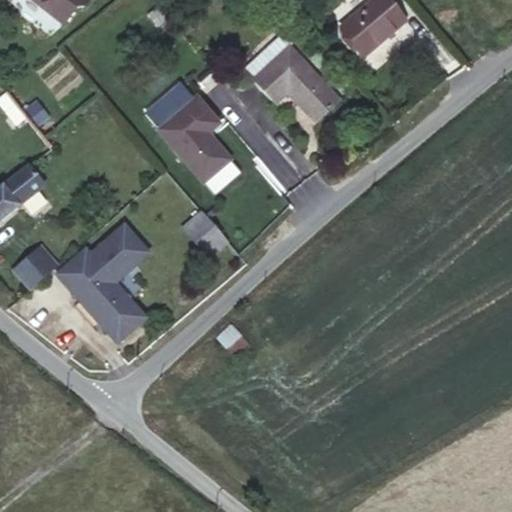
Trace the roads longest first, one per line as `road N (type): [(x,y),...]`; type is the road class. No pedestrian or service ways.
road 1 (residential): [(94,402),(511,57)]
road 2 (unclassified): [(94,402),(231,511)]
road 3 (unclassified): [(0,326),(94,402)]
